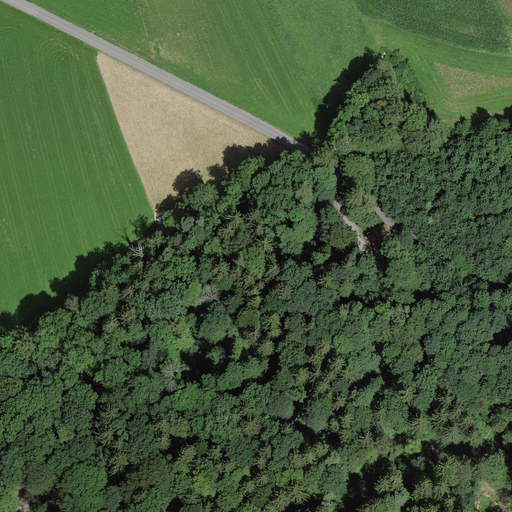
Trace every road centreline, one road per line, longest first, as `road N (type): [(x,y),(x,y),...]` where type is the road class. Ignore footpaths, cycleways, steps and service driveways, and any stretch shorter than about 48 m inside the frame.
road 1 (unclassified): [(511,297),(434,256),(323,154),(8,0)]
road 2 (track): [(0,365),(191,221),(323,154)]
road 3 (track): [(236,511),(359,445),(395,437),(477,471),(511,499)]
